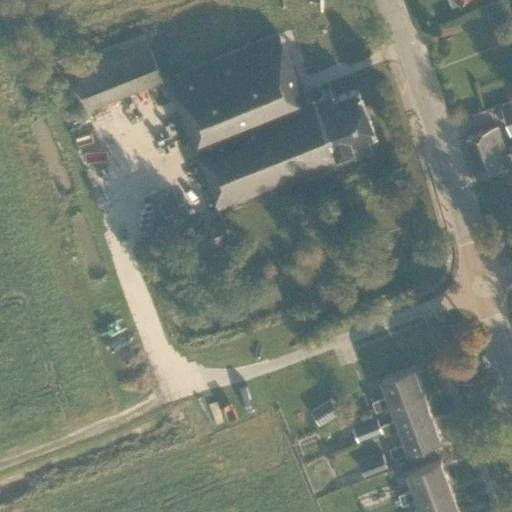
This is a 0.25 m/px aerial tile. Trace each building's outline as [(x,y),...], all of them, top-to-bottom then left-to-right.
[(161,76),(143,31),(69,61),(86,106),(161,76)] [(305,99),(278,32),(166,77),(219,211),(332,165),(330,159),(336,157),(335,154),(351,147),(353,154),(371,147),(366,136),(375,133),(357,88),(334,97),(332,92),(314,99),(313,96),(305,99)] [(511,103),(503,107),(511,130),(511,103)] [(511,144),(505,147),(497,124),(466,135),(480,174),(511,162),(511,144)] [(230,239),(220,216),(190,228),(199,252),(230,239)] [(391,401),(424,389),(415,365),(382,377),(388,394),(373,399),(377,409),(392,403),(391,401)] [(400,425),(433,412),(424,389),(391,401),(392,403),(397,417),(382,423),(386,433),(401,427),(400,425)] [(320,423),(330,417),(321,403),(311,409),(320,423)] [(400,425),(401,427),(406,441),(391,447),(394,456),(410,450),(409,449),(442,436),(433,412),(400,425)] [(383,431),(377,417),(353,426),(359,440),(383,431)] [(360,459),(365,473),(387,465),(386,463),(384,456),(382,451),(360,459)] [(417,494),(450,482),(441,458),(408,470),(415,487),(399,493),(403,502),(418,497),(417,494)] [(417,494),(418,497),(424,511),(419,511),(442,511),(459,506),(450,482),(417,494)]
